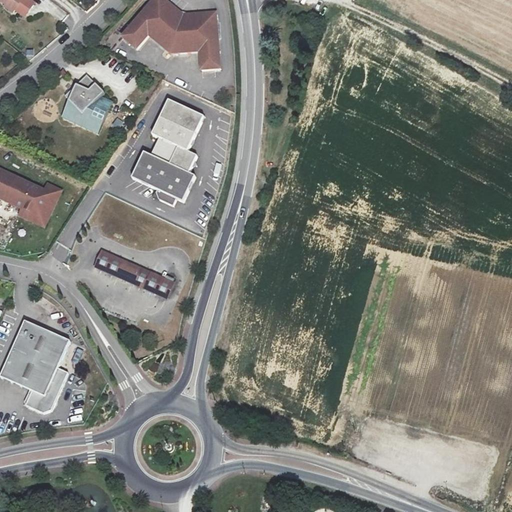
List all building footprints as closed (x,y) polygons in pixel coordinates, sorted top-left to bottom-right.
[(19,0),(0,0),(0,7),(3,9),(1,11),(9,17),(11,14),(21,1),(19,0)] [(166,0),(144,0),(118,32),(132,44),(144,30),(166,49),(195,47),(197,66),(216,64),(211,8),(181,10),(177,9),(166,0)] [(21,1),(11,14),(20,21),(30,8),(21,1)] [(99,90),(81,72),(59,94),(64,98),(56,115),(92,131),(107,98),(96,93),(99,90)] [(160,140),(152,157),(191,175),(199,158),(172,145),(180,127),(197,135),(205,117),(169,100),(153,137),(160,140)] [(152,157),(146,154),(133,180),(157,191),(155,193),(157,200),(174,208),(178,200),(186,203),(197,178),(191,175),(152,157)] [(40,188),(0,169),(0,197),(19,206),(34,213),(44,191),(40,188)] [(19,206),(15,213),(40,224),(57,188),(43,182),(40,188),(44,191),(34,213),(19,206)] [(114,272),(120,258),(98,248),(92,262),(114,272)] [(137,265),(120,258),(114,272),(131,279),(137,265)] [(137,265),(131,279),(165,294),(171,280),(137,265)] [(50,412),(51,410),(67,372),(57,367),(69,340),(22,319),(0,370),(0,376),(31,390),(24,405),(44,414),(47,413),(50,412)]
